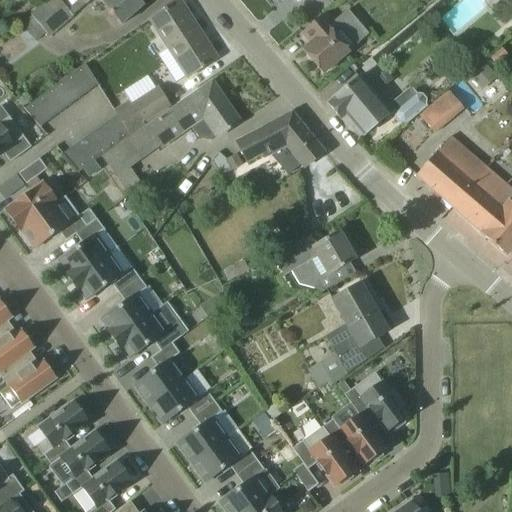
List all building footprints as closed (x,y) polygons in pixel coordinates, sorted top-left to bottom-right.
[(21,26),(35,43),(45,34),(48,38),(73,17),(58,0),(47,0),(30,15),(31,17),(21,26)] [(82,0),(87,5),(92,0),(99,0),(102,3),(102,4),(120,26),(144,5),(139,0),(82,0)] [(186,80),(217,60),(179,0),(147,21),(186,80)] [(322,74),(358,43),(339,20),(334,24),(325,13),(301,33),(310,44),(302,50),(322,74)] [(484,63),(468,76),(481,91),(497,77),(484,63)] [(73,73),(88,92),(98,85),(84,64),(73,73)] [(78,99),(88,92),(73,73),(64,80),(78,99)] [(418,114),(426,107),(426,106),(426,100),(421,94),(416,94),(410,87),(385,108),(359,76),(327,104),(341,121),(346,117),(363,137),(391,113),(390,113),(393,110),(394,112),(394,118),(398,123),(403,123),(405,124),(418,114)] [(64,80),(54,87),(68,106),(78,99),(64,80)] [(119,144),(108,151),(101,156),(116,177),(159,148),(160,150),(191,128),(198,138),(211,140),(215,136),(217,139),(240,122),(212,82),(172,109),(171,107),(130,136),(119,144)] [(59,114),(68,106),(54,87),(44,94),(59,114)] [(130,136),(171,107),(157,88),(132,106),(128,100),(112,111),(116,116),(130,136)] [(59,114),(44,94),(35,101),(49,121),(59,114)] [(39,128),(49,121),(35,101),(24,109),(39,128)] [(245,166),(262,157),(263,158),(287,146),(304,168),(323,153),(291,114),(233,144),(245,166)] [(116,116),(105,124),(119,144),(130,136),(116,116)] [(0,154),(2,153),(10,163),(30,148),(8,118),(0,123),(0,154)] [(105,124),(94,132),(108,151),(119,144),(105,124)] [(108,151),(94,132),(84,139),(97,159),(101,156),(108,151)] [(452,208),(486,169),(450,138),(438,151),(415,177),(452,208)] [(97,159),(84,139),(73,147),(87,167),(94,161),(97,159)] [(87,167),(73,147),(62,155),(78,173),(82,170),(87,167)] [(26,185),(46,170),(39,159),(18,174),(26,185)] [(87,167),(82,170),(89,178),(100,170),(94,161),(87,167)] [(511,191),(486,169),(452,208),(481,233),(480,233),(506,256),(511,249),(511,204),(509,202),(511,198),(511,191)] [(57,204),(42,184),(5,211),(19,231),(21,230),(57,204)] [(66,242),(75,235),(86,226),(65,198),(57,204),(21,230),(35,249),(58,232),(66,242)] [(96,219),(86,226),(75,235),(82,244),(59,262),(65,271),(64,272),(71,282),(107,256),(94,237),(103,230),(96,219)] [(317,281),(323,292),(355,273),(349,263),(356,259),(347,245),(344,246),(337,234),(340,233),(340,232),(315,246),(311,239),(309,235),(271,258),(283,277),(301,266),(310,281),(315,282),(317,281)] [(111,283),(118,293),(138,278),(131,268),(121,275),(107,256),(71,282),(78,292),(80,291),(87,300),(111,283)] [(106,331),(113,341),(150,314),(136,295),(146,288),(138,278),(118,293),(125,303),(101,320),(108,330),(106,331)] [(321,371),(311,377),(318,388),(326,382),(329,387),(384,348),(377,338),(388,332),(360,283),(331,300),(347,326),(326,339),(338,360),(320,370),(321,371)] [(0,323),(4,321),(4,322),(10,317),(0,302),(0,323)] [(153,342),(160,351),(171,344),(181,337),(174,327),(164,334),(150,314),(113,341),(121,351),(123,350),(129,359),(153,342)] [(0,370),(26,352),(33,348),(21,332),(15,336),(4,322),(4,321),(0,323),(0,370)] [(179,354),(171,344),(160,351),(151,358),(158,368),(134,386),(148,405),(183,380),(169,361),(179,354)] [(0,394),(9,388),(20,403),(55,378),(43,362),(37,367),(26,352),(0,370),(0,394)] [(344,395),(358,416),(359,415),(359,416),(369,409),(386,432),(390,429),(392,432),(404,424),(402,421),(406,418),(398,407),(401,405),(392,393),(390,395),(374,373),(344,395)] [(186,407),(193,417),(214,402),(206,392),(197,399),(183,380),(148,405),(162,425),(186,407)] [(177,444),(191,464),(225,439),(212,419),(221,412),(214,402),(193,417),(200,427),(177,444)] [(36,446),(50,466),(60,459),(71,451),(71,450),(64,440),(87,423),(84,419),(87,417),(79,406),(76,408),(73,403),(38,428),(46,439),(36,446)] [(252,421),(265,439),(276,431),(264,413),(252,421)] [(384,450),(359,416),(359,415),(358,416),(339,430),(332,420),(322,427),(337,448),(347,441),(364,465),(368,461),(370,464),(382,456),(380,453),(384,450)] [(354,472),(337,448),(322,427),(292,449),(302,464),(307,470),(317,463),(334,486),(338,483),(340,486),(352,478),(350,475),(354,472)] [(95,433),(71,450),(71,451),(60,459),(74,478),(65,485),(72,495),(82,488),(93,480),(92,480),(85,470),(109,453),(106,449),(109,447),(101,435),(98,437),(95,433)] [(236,476),(256,461),(249,451),(239,458),(225,439),(191,464),(205,483),(229,466),(236,476)] [(219,503),(225,511),(246,511),(268,496),(254,478),(264,471),(256,461),(236,476),(243,486),(219,503)] [(93,480),(82,488),(96,508),(89,511),(111,511),(114,510),(107,500),(131,483),(128,478),(130,476),(122,465),(119,467),(116,463),(92,480),(93,480)] [(317,485),(307,470),(302,464),(292,471),(307,492),(317,485)] [(0,507),(9,501),(10,501),(23,491),(12,476),(8,479),(0,468),(0,507)] [(281,511),(269,495),(268,496),(246,511),(281,511)] [(0,511),(17,511),(10,501),(9,501),(0,507),(0,511)] [(417,511),(410,502),(395,511),(417,511)] [(133,511),(128,503),(118,511),(133,511)]
